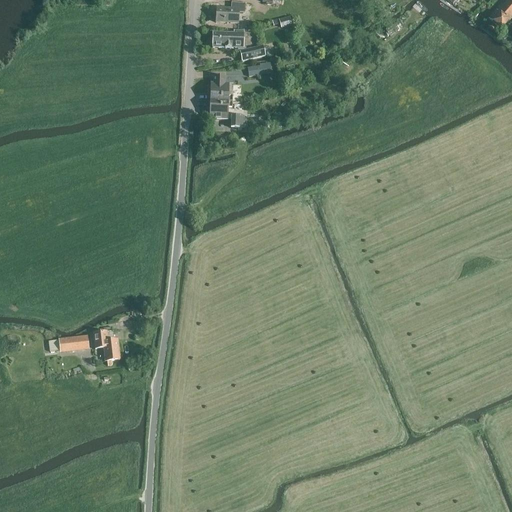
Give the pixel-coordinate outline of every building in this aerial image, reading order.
[(511,2),(509,0),(508,0),(498,12),(497,10),(489,19),(501,30),(511,17),(511,2)] [(245,13),(245,5),(246,4),(232,3),(231,9),(217,9),(216,23),(238,24),(239,13),(245,13)] [(279,20),(272,22),(274,26),(280,24),(281,29),(292,26),(290,18),(279,21),(279,20)] [(212,34),(212,49),(222,49),(226,49),(238,49),(243,49),(243,32),(233,32),(233,34),(212,34)] [(243,49),(238,49),(238,54),(240,54),(242,62),(242,63),(265,58),(265,57),(263,47),(246,51),(246,49),(243,49)] [(259,67),(247,69),(249,78),(271,75),(270,64),(258,66),(259,67)] [(227,103),(232,103),(233,85),(226,84),(226,78),(213,78),(212,85),(209,85),(208,102),(227,103)] [(227,103),(208,102),(207,121),(226,122),(227,103)] [(245,128),(245,115),(231,116),(232,129),(245,128)] [(113,340),(112,332),(102,333),(93,334),(95,350),(103,349),(104,363),(108,362),(108,366),(112,365),(112,362),(120,361),(118,340),(113,340)] [(60,351),(89,348),(87,337),(58,340),(60,351)]
